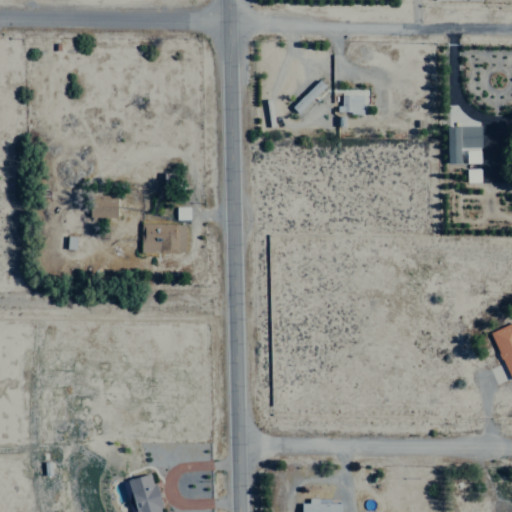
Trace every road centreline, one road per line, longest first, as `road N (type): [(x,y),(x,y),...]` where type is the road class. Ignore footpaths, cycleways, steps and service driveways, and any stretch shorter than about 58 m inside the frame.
road 1 (residential): [(511,31),(0,16)]
road 2 (tertiary): [(238,511),(234,0)]
road 3 (residential): [(238,437),(511,440)]
road 4 (residential): [(0,304),(237,309)]
